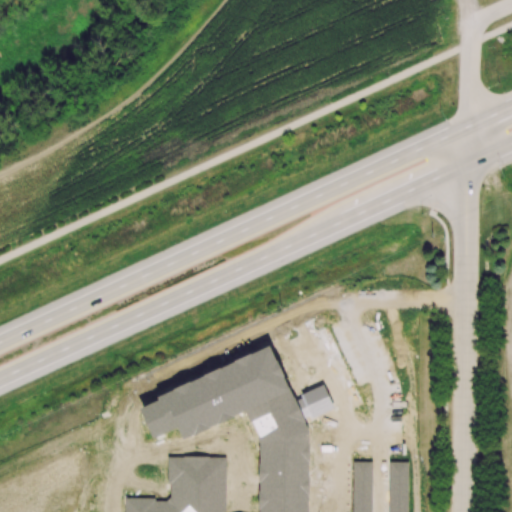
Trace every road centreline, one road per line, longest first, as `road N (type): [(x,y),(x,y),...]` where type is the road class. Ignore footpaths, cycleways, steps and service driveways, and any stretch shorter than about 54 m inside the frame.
road 1 (primary): [(0,379),(511,144)]
road 2 (primary): [(511,110),(0,345)]
road 3 (residential): [(466,0),(473,128),(465,511)]
road 4 (primary): [(355,217),(417,202),(439,206),(457,222),(467,255)]
